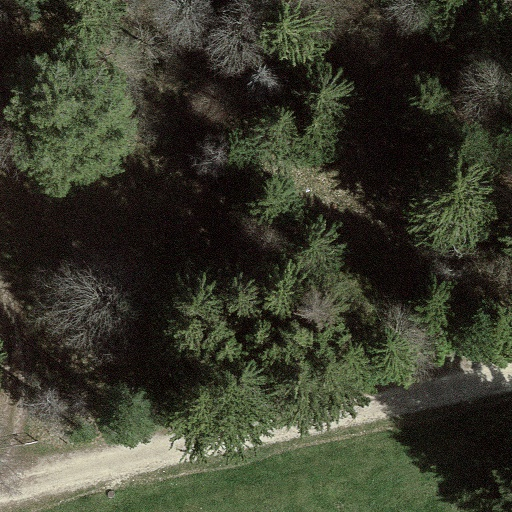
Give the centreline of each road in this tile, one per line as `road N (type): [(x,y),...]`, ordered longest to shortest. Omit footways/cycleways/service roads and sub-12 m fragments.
road 1 (track): [(0,497),(511,362)]
road 2 (track): [(35,489),(0,345)]
